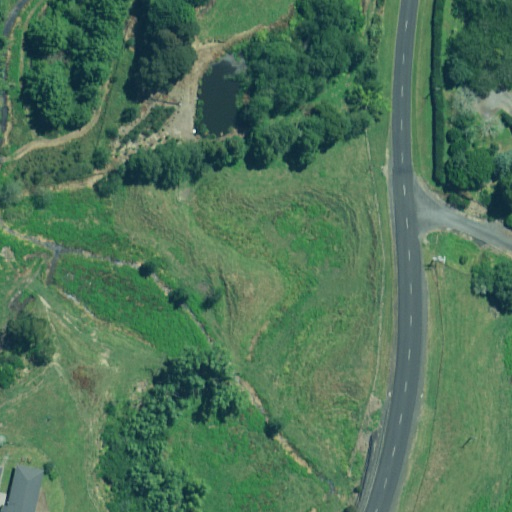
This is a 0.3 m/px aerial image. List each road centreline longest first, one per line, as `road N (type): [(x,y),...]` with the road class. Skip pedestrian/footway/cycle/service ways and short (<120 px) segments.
road 1 (unclassified): [(404,205),(410,372),(375,511)]
road 2 (unclassified): [(406,0),(404,205)]
